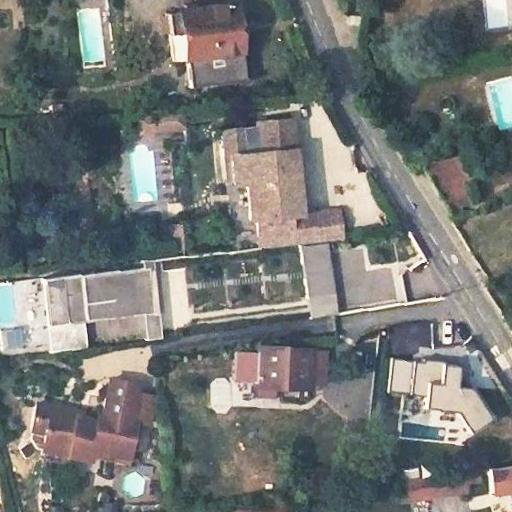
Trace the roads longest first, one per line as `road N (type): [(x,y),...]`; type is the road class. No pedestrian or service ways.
road 1 (tertiary): [(511,366),(340,83),(307,0)]
road 2 (unknown): [(104,362),(214,336),(471,302)]
